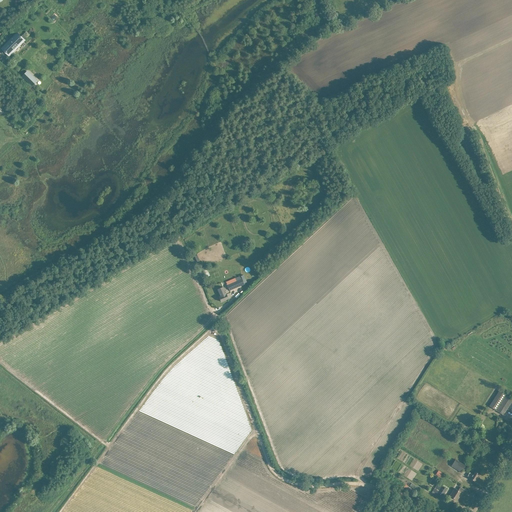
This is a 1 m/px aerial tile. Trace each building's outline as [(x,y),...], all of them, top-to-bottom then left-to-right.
[(12,39),(2,48),(6,53),(7,52),(10,55),(9,54),(13,50),(14,51),(15,50),(20,45),(19,44),(23,40),(23,41),(24,41),(21,38),(22,37),(17,33),(12,39)] [(25,79),(33,86),(37,82),(29,74),(28,75),(25,78),(25,79)] [(230,290),(239,286),(245,284),(241,276),(236,277),(235,278),(237,281),(232,283),(231,281),(227,283),(228,285),(227,285),(230,290)] [(219,297),(221,302),(228,299),(226,294),(223,287),(218,289),(221,296),(219,297)] [(511,401),(511,399),(509,397),(499,391),(489,406),(499,412),(503,415),(511,401)] [(451,466),(461,472),(466,466),(455,459),(451,466)] [(480,474),(475,471),(473,474),(470,472),(467,476),(471,478),(470,478),(475,481),(480,474)] [(437,497),(439,493),(443,496),(445,492),(447,489),(439,484),(438,483),(432,493),(437,497)] [(450,496),(457,500),(462,493),(464,489),(460,487),(458,490),(455,488),(450,496)]
